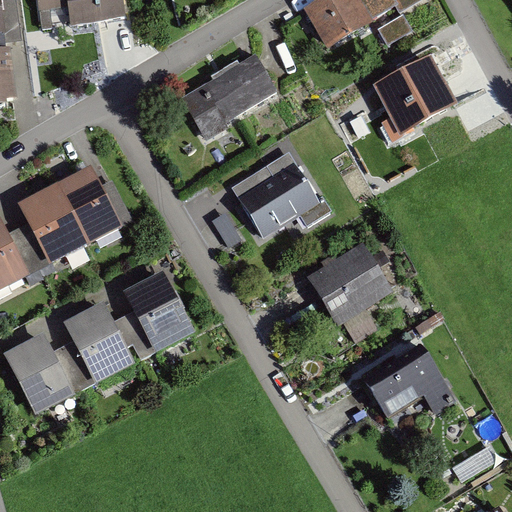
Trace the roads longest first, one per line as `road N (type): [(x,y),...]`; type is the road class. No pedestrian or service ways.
road 1 (residential): [(108,103),(350,511)]
road 2 (residential): [(108,103),(278,0)]
road 3 (residential): [(0,165),(108,103)]
